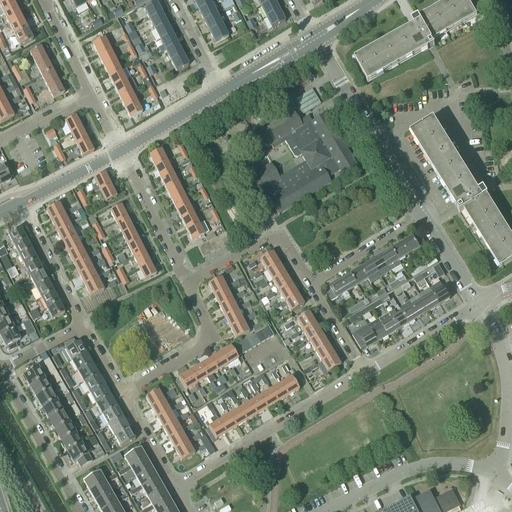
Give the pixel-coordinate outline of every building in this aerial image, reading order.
[(0,11),(2,16),(15,10),(10,0),(7,0),(0,3),(0,11)] [(68,0),(75,11),(85,6),(82,0),(68,0)] [(198,11),(211,5),(208,0),(192,0),(198,11)] [(255,0),(260,9),(274,2),(272,0),(255,0)] [(414,27),(355,61),(356,64),(367,83),(421,53),(427,49),(426,47),(428,46),(429,48),(430,49),(433,47),(434,48),(434,47),(431,41),(475,16),(476,19),(484,14),(476,0),(473,0),(468,3),(466,0),(452,0),(418,19),(411,23),(414,27)] [(274,2),(260,9),(264,15),(266,19),(266,20),(279,13),(274,2)] [(214,3),(211,5),(198,11),(204,23),(216,16),(214,11),(217,9),(214,3)] [(155,4),(143,10),(148,21),(161,15),(155,4)] [(8,27),(21,21),(15,10),(2,16),(8,27)] [(279,13),(266,20),(271,30),(285,24),(279,13)] [(154,32),(166,25),(161,15),(148,21),(154,32)] [(209,34),(222,27),(216,16),(204,23),(209,34)] [(13,38),(26,32),(21,21),(8,27),(13,38)] [(166,25),(154,32),(159,42),(172,36),(166,25)] [(215,45),(228,39),(222,27),(209,34),(215,45)] [(138,40),(136,38),(132,29),(126,33),(128,36),(127,36),(131,43),(138,40)] [(19,49),(32,43),(26,32),(13,38),(19,49)] [(165,53),(177,46),(172,36),(159,42),(165,53)] [(137,54),(143,51),(138,40),(131,43),(134,50),(135,50),(137,54)] [(103,41),(92,47),(97,57),(109,51),(103,41)] [(177,46),(165,53),(170,63),(183,57),(177,46)] [(35,67),(45,61),(40,50),(29,55),(35,67)] [(109,51),(97,57),(103,68),(114,62),(109,51)] [(142,65),(148,61),(144,54),(145,54),(143,51),(137,54),(138,57),(142,65)] [(183,57),(170,63),(176,74),(188,68),(183,57)] [(41,78),(51,73),(45,61),(35,67),(41,78)] [(108,79),(120,73),(114,62),(103,68),(108,79)] [(15,77),(20,75),(16,67),(11,70),(15,77)] [(47,90),(57,84),(51,73),(41,78),(47,90)] [(114,89),(125,83),(120,73),(108,79),(114,89)] [(144,74),(140,76),(142,81),(142,80),(143,82),(142,83),(144,87),(149,84),(146,79),(146,78),(144,74)] [(18,84),(23,81),(20,75),(15,77),(18,84)] [(0,81),(2,85),(9,81),(12,80),(10,76),(7,77),(0,80),(0,81)] [(9,81),(12,88),(5,92),(7,95),(14,92),(17,90),(12,80),(9,81)] [(130,94),(127,88),(125,83),(114,89),(119,100),(130,94)] [(53,101),(63,96),(57,84),(47,90),(53,101)] [(26,100),(31,98),(27,90),(22,92),(26,100)] [(311,91),(294,101),(303,116),(320,105),(311,91)] [(136,105),(133,99),(137,96),(135,92),(130,94),(119,100),(124,110),(136,105)] [(30,106),(35,104),(31,98),(26,100),(30,106)] [(136,105),(124,110),(130,121),(141,115),(136,105)] [(7,108),(0,111),(0,125),(13,119),(12,118),(10,114),(7,108)] [(259,192),(262,190),(278,217),(331,185),(328,179),(340,172),(343,176),(358,167),(326,114),(311,123),(307,117),(299,123),(293,114),(253,138),(262,151),(270,146),(273,150),(285,143),(294,158),(297,159),(301,157),(308,168),(304,171),(301,166),(279,180),(270,165),(269,165),(270,167),(251,178),(250,177),(249,177),(259,194),(260,193),(259,192)] [(69,136),(80,130),(74,119),(64,124),(69,136)] [(502,268),(502,269),(511,262),(511,237),(487,198),(488,198),(484,191),(483,190),(479,193),(478,193),(467,175),(440,131),(433,120),(431,122),(412,134),(413,134),(432,165),(434,168),(457,205),(458,207),(459,206),(460,208),(457,210),(459,213),(459,214),(462,213),(462,214),(466,211),(501,267),(502,268)] [(75,147),(86,142),(80,130),(69,136),(75,147)] [(52,138),(55,136),(52,132),(45,135),(50,146),(55,143),(52,138)] [(81,159),(92,154),(86,142),(75,147),(81,159)] [(56,157),(61,155),(55,143),(50,146),(56,157)] [(167,157),(164,159),(160,152),(149,158),(154,169),(170,161),(167,157)] [(60,164),(65,162),(61,155),(56,157),(60,164)] [(160,179),(171,174),(168,167),(172,165),(170,161),(154,169),(160,179)] [(2,168),(0,169),(0,187),(10,182),(9,180),(13,177),(8,169),(4,171),(2,168)] [(179,177),(174,179),(171,174),(160,179),(165,190),(177,184),(176,184),(181,181),(179,177)] [(99,192),(109,187),(103,175),(93,181),(95,186),(91,188),(94,194),(98,192),(97,191),(98,191),(99,192)] [(170,201),(182,195),(177,184),(165,190),(170,201)] [(115,199),(109,187),(99,192),(105,204),(115,199)] [(80,202),(85,199),(81,192),(76,195),(80,202)] [(187,205),(182,195),(170,201),(176,211),(187,205)] [(88,207),(85,199),(80,202),(83,209),(88,207)] [(193,216),(189,209),(194,207),(192,202),(187,205),(176,211),(181,222),(193,216)] [(50,224),(64,217),(58,206),(45,213),(50,224)] [(120,208),(109,213),(115,225),(126,219),(120,208)] [(187,232),(198,226),(193,216),(181,222),(187,232)] [(56,235),(69,228),(64,217),(50,224),(56,235)] [(121,236),(132,231),(126,219),(115,225),(121,236)] [(95,235),(100,232),(97,225),(91,228),(95,235)] [(198,226),(187,232),(192,243),(204,237),(198,226)] [(62,246),(75,239),(69,228),(56,235),(62,246)] [(13,248),(25,241),(20,230),(7,237),(10,243),(7,245),(9,250),(13,248)] [(127,248),(137,243),(132,231),(121,236),(127,248)] [(100,232),(95,235),(98,242),(104,239),(100,232)] [(207,245),(209,244),(214,241),(216,240),(213,234),(204,239),(207,245)] [(220,238),(226,249),(231,246),(226,235),(220,238)] [(220,252),(226,249),(220,238),(216,240),(214,241),(220,252)] [(403,245),(409,256),(426,246),(421,238),(415,242),(413,239),(403,245)] [(67,257),(80,250),(75,239),(62,246),(67,257)] [(25,241),(13,248),(18,258),(31,252),(25,241)] [(214,255),(220,252),(214,241),(209,244),(214,255)] [(133,259),(143,254),(137,243),(127,248),(133,259)] [(209,258),(214,255),(209,244),(207,245),(203,247),(209,258)] [(399,262),(409,256),(403,245),(392,251),(399,262)] [(203,260),(209,258),(203,247),(198,249),(203,260)] [(104,259),(110,256),(106,249),(101,252),(104,259)] [(73,267),(86,261),(80,250),(67,257),(73,267)] [(401,266),(399,262),(392,251),(382,257),(389,269),(388,269),(391,273),(401,266)] [(24,269),(36,263),(31,252),(18,258),(24,269)] [(139,271),(149,266),(143,254),(133,259),(139,271)] [(265,273),(279,265),(272,254),(259,263),(265,273)] [(108,266),(113,263),(110,256),(104,259),(108,266)] [(382,257),(372,264),(381,279),(391,273),(388,269),(389,269),(382,257)] [(78,278),(92,271),(86,261),(73,267),(78,278)] [(29,279),(42,273),(36,263),(24,269),(29,279)] [(372,264),(361,270),(368,281),(371,286),(381,279),(372,264)] [(271,283),(285,275),(279,265),(265,273),(271,283)] [(149,266),(139,271),(145,282),(155,277),(149,266)] [(420,274),(427,270),(425,266),(418,270),(420,274)] [(438,266),(432,270),(434,272),(439,280),(440,282),(440,281),(445,278),(444,277),(442,272),(438,266)] [(9,277),(16,273),(14,268),(6,272),(9,277)] [(119,281),(124,278),(120,270),(115,273),(119,281)] [(358,287),(368,281),(361,270),(351,276),(358,287)] [(413,279),(420,274),(418,270),(413,272),(410,274),(413,279)] [(84,289),(97,282),(92,271),(78,278),(84,289)] [(424,281),(431,276),(429,272),(421,276),(424,281)] [(35,290),(47,284),(42,273),(29,279),(35,290)] [(278,294),(291,286),(285,275),(271,283),(278,294)] [(347,294),(358,287),(351,276),(341,282),(347,294)] [(416,285),(424,281),(421,276),(414,281),(416,285)] [(123,287),(128,284),(124,278),(119,281),(123,287)] [(400,287),(407,282),(404,278),(397,282),(400,287)] [(221,280),(207,287),(213,298),(226,291),(226,290),(221,280)] [(97,282),(84,289),(89,300),(103,293),(97,282)] [(350,298),(347,294),(341,282),(330,289),(332,292),(326,295),(331,303),(342,296),(345,301),(350,298)] [(392,291),(400,287),(397,282),(389,287),(392,291)] [(40,301),(53,294),(47,284),(35,290),(40,301)] [(404,293),(411,289),(408,284),(401,289),(404,293)] [(434,287),(430,290),(439,306),(450,300),(443,289),(440,284),(434,288),(434,287)] [(284,304),(298,296),(291,286),(278,294),(283,304),(284,304)] [(396,298),(404,293),(401,289),(393,293),(396,298)] [(20,298),(27,294),(25,290),(17,293),(20,298)] [(379,299),(386,295),(383,290),(376,295),(379,299)] [(429,312),(439,306),(430,290),(419,296),(429,312)] [(226,291),(213,298),(218,309),(232,302),(229,297),(226,291)] [(53,294),(40,301),(45,311),(58,304),(53,294)] [(272,294),(265,298),(268,302),(274,298),(272,294)] [(371,304),(379,299),(376,295),(369,299),(371,304)] [(281,311),(286,308),(290,315),(304,307),(298,296),(284,304),(283,304),(279,306),(278,305),(271,309),(274,312),(280,309),(281,311)] [(419,296),(409,302),(419,318),(429,312),(419,296)] [(383,306),(390,301),(387,297),(380,301),(383,306)] [(358,312),(369,306),(366,301),(355,307),(358,312)] [(372,312),(383,306),(380,301),(370,307),(372,312)] [(232,302),(218,309),(224,320),(237,313),(232,302)] [(409,304),(400,310),(408,325),(419,318),(409,302),(409,304)] [(58,304),(45,311),(51,322),(64,316),(58,304)] [(351,316),(358,312),(355,307),(348,312),(351,316)] [(362,318),(372,312),(370,307),(359,314),(362,318)] [(394,312),(388,315),(398,331),(405,327),(408,325),(400,310),(399,310),(401,314),(397,317),(394,312)] [(237,313),(224,320),(229,331),(243,324),(240,318),(237,313)] [(363,319),(362,318),(359,314),(349,320),(352,326),(363,319)] [(302,334),(315,326),(309,315),(291,326),(289,325),(283,328),(286,332),(292,328),(293,331),(298,328),(302,334)] [(388,315),(378,321),(388,337),(398,331),(388,315)] [(0,322),(0,337),(13,331),(7,319),(0,322)] [(368,327),(367,327),(377,344),(388,337),(378,321),(368,328),(368,327)] [(28,337),(35,334),(28,322),(22,325),(28,337)] [(243,324),(229,331),(235,342),(249,335),(243,324)] [(321,336),(315,326),(302,334),(308,344),(321,336)] [(367,327),(352,337),(360,350),(365,347),(367,350),(377,344),(367,327)] [(268,328),(263,331),(269,340),(273,337),(268,328)] [(13,331),(0,337),(0,339),(5,349),(6,348),(9,353),(16,349),(14,345),(19,342),(13,331)] [(263,331),(259,333),(264,343),(269,340),(263,331)] [(259,333),(254,336),(260,345),(264,343),(259,333)] [(254,336),(250,339),(256,348),(260,345),(254,336)] [(314,354),(328,346),(321,336),(308,344),(314,354)] [(250,339),(245,341),(251,351),(256,348),(250,339)] [(78,344),(76,345),(73,340),(64,346),(66,351),(64,352),(70,363),(84,355),(78,344)] [(245,341),(241,344),(247,354),(251,351),(245,341)] [(241,344),(236,347),(242,356),(247,354),(241,344)] [(320,365),(334,357),(328,346),(314,354),(320,365)] [(230,349),(220,355),(227,368),(229,371),(233,368),(232,365),(238,361),(237,360),(241,357),(242,356),(236,347),(231,350),(230,349)] [(76,374),(90,365),(84,355),(70,363),(76,374)] [(220,355),(209,361),(217,374),(227,368),(220,355)] [(55,357),(51,359),(57,370),(62,368),(55,357)] [(334,357),(320,365),(327,375),(340,367),(334,357)] [(52,376),(56,373),(48,360),(43,363),(50,376),(52,375),(52,376)] [(209,361),(199,368),(207,381),(209,385),(210,385),(212,384),(215,382),(212,377),(217,374),(209,361)] [(82,385),(97,376),(90,365),(76,374),(82,385)] [(311,373),(317,369),(314,365),(300,374),(303,378),(311,373)] [(199,368),(188,374),(196,387),(199,385),(207,381),(199,368)] [(29,389),(44,380),(37,369),(22,378),(29,389)] [(64,381),(68,379),(63,370),(59,372),(64,381)] [(232,380),(236,377),(232,371),(228,373),(232,380)] [(57,384),(61,382),(56,373),(52,376),(57,384)] [(188,374),(178,380),(184,390),(186,393),(189,391),(196,387),(188,374)] [(88,395),(103,387),(97,376),(82,385),(88,395)] [(69,390),(73,388),(68,379),(64,381),(69,390)] [(265,394),(259,398),(267,411),(278,405),(270,391),(267,386),(268,386),(264,379),(260,381),(264,388),(262,389),(265,394)] [(291,379),(280,385),(288,399),(299,392),(291,379)] [(35,400),(50,392),(44,380),(29,389),(35,400)] [(63,395),(67,393),(62,384),(58,386),(63,395)] [(270,391),(278,405),(288,399),(280,385),(276,388),(270,391)] [(95,406),(109,398),(103,387),(88,395),(95,406)] [(76,403),(80,400),(75,391),(71,394),(76,403)] [(150,411),(164,403),(169,400),(169,401),(176,398),(172,391),(161,398),(158,392),(144,400),(150,411)] [(41,411),(56,403),(50,392),(35,400),(41,411)] [(69,406),(73,404),(68,395),(64,397),(69,406)] [(101,417),(115,409),(109,398),(95,406),(101,417)] [(259,398),(249,404),(257,417),(267,411),(259,398)] [(227,411),(223,404),(219,399),(215,401),(219,406),(223,413),(227,411)] [(81,412),(85,409),(80,400),(76,403),(81,412)] [(48,422),(63,414),(56,403),(41,411),(48,422)] [(156,421),(170,413),(164,403),(150,411),(156,421)] [(239,410),(238,410),(246,424),(257,417),(249,404),(239,410)] [(209,405),(205,407),(212,419),(209,421),(212,426),(207,429),(215,443),(226,436),(218,423),(215,417),(216,416),(209,405)] [(75,417),(79,415),(74,406),(70,408),(75,417)] [(107,428),(121,420),(115,409),(101,417),(107,428)] [(238,410),(228,417),(236,430),(246,424),(238,410)] [(88,425),(93,422),(87,413),(83,415),(88,425)] [(163,432),(176,424),(170,413),(156,421),(163,432)] [(54,433),(69,425),(63,414),(48,422),(54,433)] [(82,428),(86,425),(80,417),(77,419),(82,428)] [(218,423),(226,436),(236,430),(228,417),(218,423)] [(113,439),(128,430),(121,420),(107,428),(113,439)] [(93,433),(98,431),(93,422),(88,425),(93,433)] [(169,442),(182,434),(176,424),(163,432),(169,442)] [(60,444),(75,435),(69,425),(54,433),(60,444)] [(88,439),(92,436),(87,428),(83,430),(88,439)] [(119,450),(134,441),(128,430),(113,439),(119,450)] [(200,439),(203,437),(200,432),(196,434),(197,436),(191,440),(193,444),(200,440),(200,439)] [(101,446),(105,443),(100,434),(95,437),(101,446)] [(188,438),(185,440),(182,434),(169,442),(175,453),(188,445),(191,443),(188,438)] [(66,455),(81,446),(75,435),(60,444),(66,455)] [(106,455),(110,452),(105,443),(101,446),(106,455)] [(188,445),(175,453),(181,463),(194,456),(188,445)] [(99,450),(87,457),(81,446),(66,455),(73,466),(76,464),(80,471),(104,457),(99,450)] [(123,459),(128,468),(129,470),(145,461),(139,450),(123,459)] [(151,471),(145,461),(129,470),(130,471),(135,480),(151,471)] [(156,480),(151,471),(135,480),(140,488),(141,489),(156,480)] [(104,484),(103,482),(98,474),(82,483),(88,493),(104,484)] [(162,490),(156,480),(141,489),(142,491),(146,499),(162,490)] [(110,494),(105,486),(104,484),(88,493),(94,503),(110,494)] [(152,509),(168,500),(162,490),(146,499),(151,508),(152,509)] [(410,499),(416,511),(452,511),(460,508),(452,492),(434,501),(430,493),(412,502),(410,499)] [(101,511),(115,504),(114,502),(110,494),(94,503),(99,511),(101,511)] [(387,511),(416,511),(410,499),(387,511)] [(153,511),(170,511),(173,510),(168,500),(152,509),(153,511)] [(220,501),(213,505),(214,506),(216,508),(216,509),(223,506),(220,501)]
